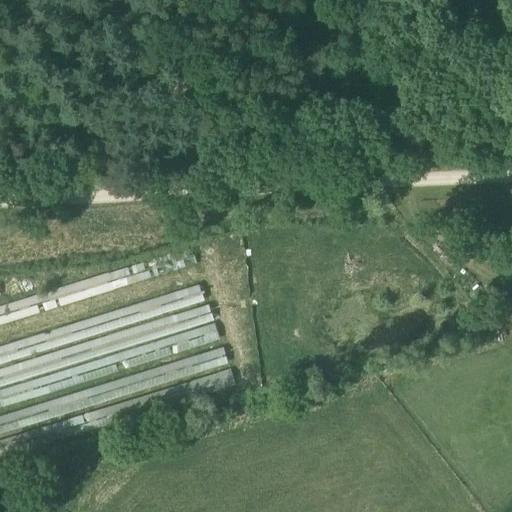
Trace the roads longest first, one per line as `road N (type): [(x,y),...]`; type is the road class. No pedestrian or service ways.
road 1 (track): [(511,177),(144,196)]
road 2 (track): [(144,196),(0,204)]
